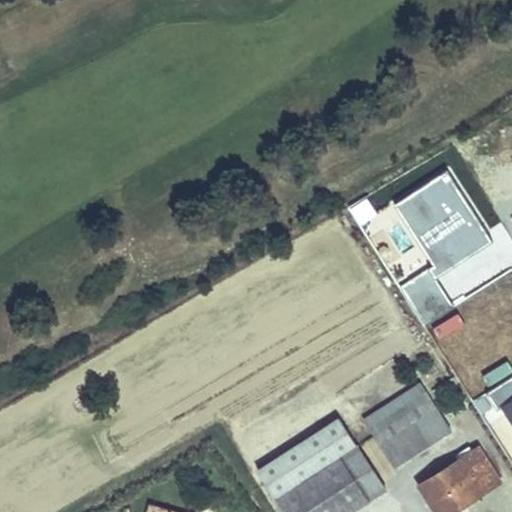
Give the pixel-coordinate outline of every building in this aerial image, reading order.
[(86,393),(78,397),(84,407),(91,402),(86,393)] [(448,425),(430,397),(374,434),(392,462),(448,425)] [(337,457),(364,498),(384,486),(358,444),(337,457)] [(478,449),(420,483),(436,511),(445,511),(499,481),(478,449)] [(337,457),(277,497),(286,511),(343,511),(364,498),(337,457)] [(151,511),(153,505),(145,502),(142,511),(151,511)]
